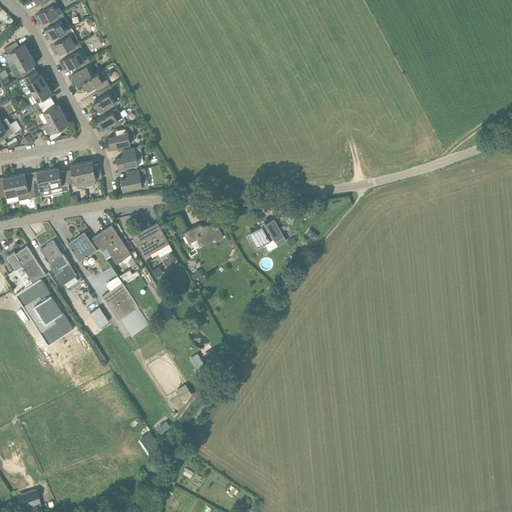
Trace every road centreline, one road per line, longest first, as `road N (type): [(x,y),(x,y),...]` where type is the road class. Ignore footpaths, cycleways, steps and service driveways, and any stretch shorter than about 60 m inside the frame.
road 1 (unclassified): [(0,225),(116,203),(362,186),(511,137)]
road 2 (residential): [(94,141),(26,17),(7,0)]
